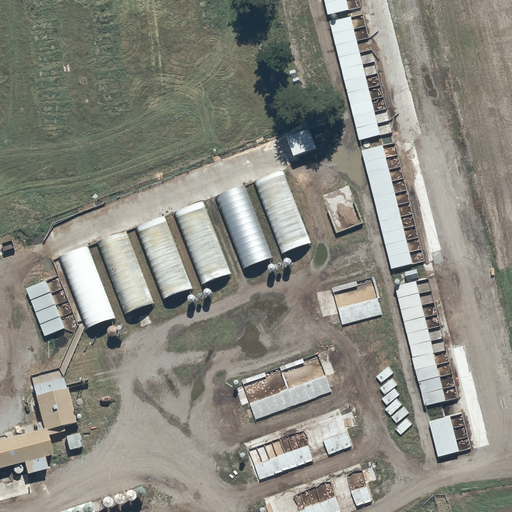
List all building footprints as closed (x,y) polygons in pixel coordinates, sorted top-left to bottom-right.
[(378,0),(352,0),(355,11),(379,5),(378,0)] [(307,126),(286,136),(295,156),(316,147),(307,126)] [(311,243),(282,170),(254,183),(282,254),(311,243)] [(272,258),(243,185),(215,196),(243,269),(272,258)] [(231,274),(203,201),(174,212),(202,285),(231,274)] [(192,289),(164,216),(135,228),(163,300),(192,289)] [(153,304),(126,231),(97,242),(125,315),(153,304)] [(117,316),(88,245),(59,257),(88,328),(117,316)] [(446,401),(416,281),(407,283),(404,273),(392,276),(424,407),(446,401)] [(26,289),(31,301),(36,313),(41,325),(45,337),(66,329),(61,317),(56,305),(52,293),(47,281),(26,289)] [(62,378),(32,386),(46,437),(64,432),(63,427),(75,423),(62,378)] [(43,429),(0,440),(0,468),(22,462),(26,476),(48,470),(45,457),(51,456),(43,429)] [(79,434),(65,437),(69,450),(83,446),(79,434)]
